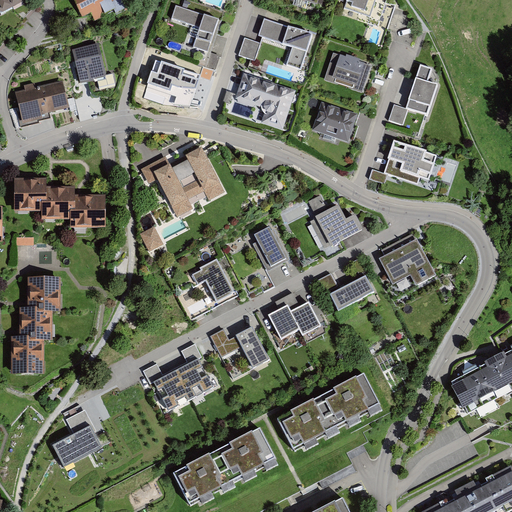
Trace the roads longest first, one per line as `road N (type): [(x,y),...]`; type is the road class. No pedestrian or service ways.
road 1 (unclassified): [(19,511),(42,429),(119,313),(129,281),(132,211),(121,125)]
road 2 (residential): [(413,212),(472,228),(488,267),(412,422),(396,429),(383,469),(382,511)]
road 3 (residential): [(413,212),(403,226),(127,372)]
road 4 (residential): [(206,131),(287,157),(357,196)]
road 5 (residential): [(357,196),(402,58)]
road 6 (residential): [(206,131),(251,0)]
road 7 (unclassified): [(121,125),(156,0)]
